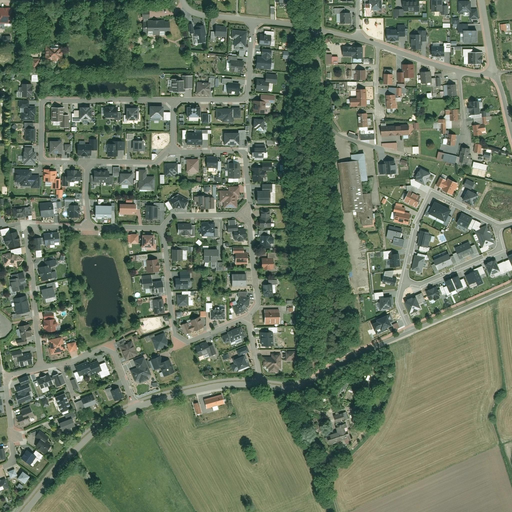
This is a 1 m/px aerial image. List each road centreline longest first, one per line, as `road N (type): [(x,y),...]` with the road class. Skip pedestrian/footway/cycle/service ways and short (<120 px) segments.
road 1 (track): [(299,386),(315,245),(311,142),(322,100)]
road 2 (residential): [(88,163),(43,159),(46,100),(173,102)]
road 3 (residential): [(91,227),(32,227),(26,234),(40,369)]
road 4 (residential): [(247,318),(188,342),(177,337),(161,229)]
road 5 (residential): [(498,226),(432,195),(404,282)]
road 6 (residential): [(411,332),(299,386),(261,386)]
road 7 (residential): [(134,406),(80,445),(25,511)]
road 8 (residential): [(173,102),(242,99),(253,21)]
road 9 (residential): [(249,215),(243,153),(170,149)]
road 10 (residential): [(134,406),(105,350),(40,369)]
road 11 (residential): [(261,386),(221,386),(134,406)]
road 12 (residential): [(498,226),(497,250),(422,284),(404,282)]
road 13 (unknown): [(280,388),(326,451),(340,454),(362,433)]
